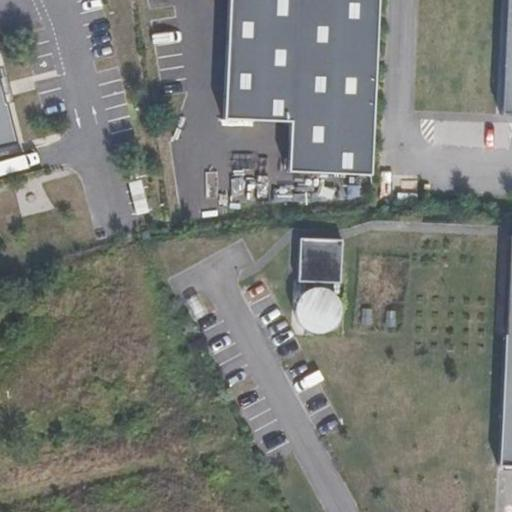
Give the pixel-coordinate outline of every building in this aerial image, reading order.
[(230,0),(224,116),(288,118),(287,170),(370,170),(377,0),(230,0)] [(511,0),(502,0),(497,114),(511,114),(511,0)] [(0,147),(12,144),(0,92),(0,147)] [(511,235),(510,236),(499,461),(511,461),(511,235)] [(334,335),(338,245),(299,243),(295,333),(334,335)]
